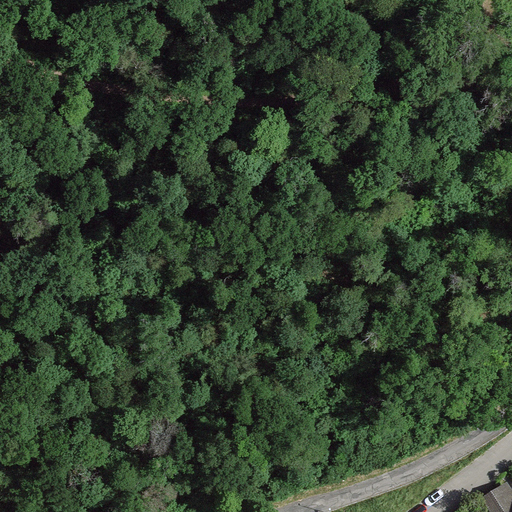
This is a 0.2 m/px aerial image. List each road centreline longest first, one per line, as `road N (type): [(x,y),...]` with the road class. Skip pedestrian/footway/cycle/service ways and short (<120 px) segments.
road 1 (track): [(0,71),(164,116),(320,111),(460,42),(484,0)]
road 2 (residential): [(298,511),(431,460),(511,409)]
